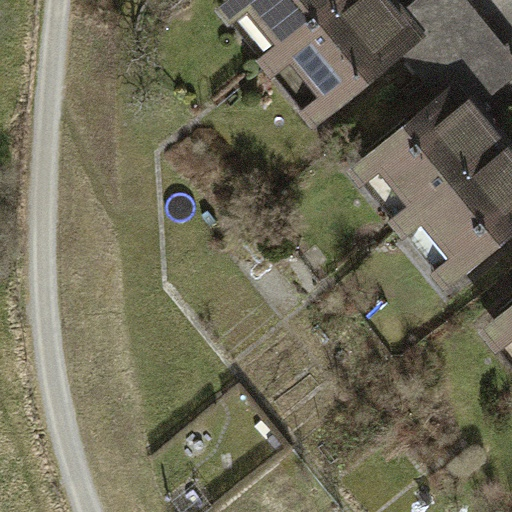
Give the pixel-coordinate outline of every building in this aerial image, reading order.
[(281,0),(219,50),(267,110),(379,21),(362,0),(281,0)] [(399,46),(379,21),(267,110),(313,167),(400,98),(415,117),(481,64),(441,13),(399,46)] [(511,102),(481,64),(415,117),(437,146),(351,214),(399,274),(511,185),(477,142),(511,114),(511,102)] [(511,186),(511,185),(399,274),(445,332),(511,278),(511,186)] [(511,342),(478,369),(511,411),(511,342)]
